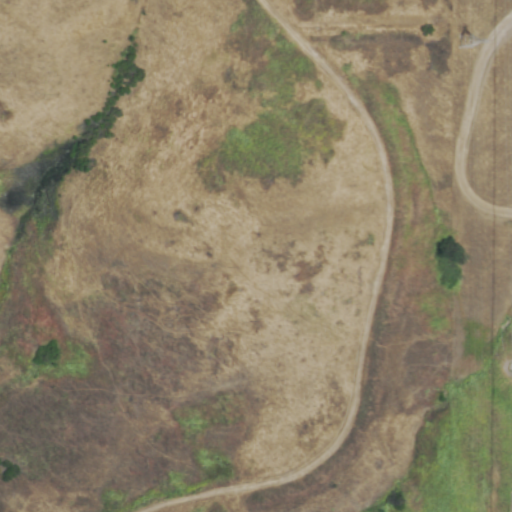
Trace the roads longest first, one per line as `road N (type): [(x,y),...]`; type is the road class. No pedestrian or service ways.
road 1 (track): [(267,0),(364,114),(384,155),(391,206),(355,403),(338,441),(307,470),(160,511)]
road 2 (track): [(511,210),(475,202),(459,180),(457,145),(489,45),(511,16)]
